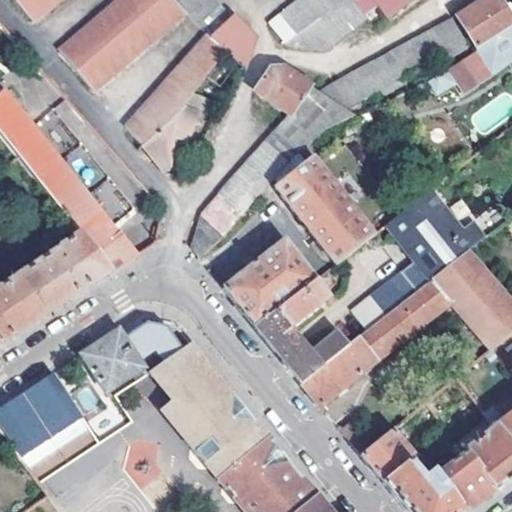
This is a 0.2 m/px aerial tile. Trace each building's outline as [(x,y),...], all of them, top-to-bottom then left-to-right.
[(57,0),(12,0),(32,21),(57,0)] [(92,91),(186,12),(177,3),(174,0),(119,0),(59,53),(92,91)] [(180,0),(177,3),(186,12),(199,0),(180,0)] [(211,0),(199,0),(186,12),(195,21),(214,2),(211,0)] [(299,0),(290,7),(306,29),(316,21),(300,0),(299,0)] [(300,0),(316,21),(317,20),(328,12),(317,0),(300,0)] [(332,0),(317,0),(328,12),(337,5),(332,0)] [(351,0),(344,0),(338,4),(355,26),(365,18),(363,15),(351,0)] [(377,5),(386,18),(409,0),(351,0),(363,15),(377,5)] [(476,50),(511,27),(511,21),(504,9),(497,0),(484,0),(456,19),(476,50)] [(214,2),(195,21),(204,30),(223,12),(214,2)] [(337,5),(328,12),(344,35),(355,26),(338,4),(337,5)] [(279,16),(295,37),(306,29),(290,7),(279,16)] [(232,20),(223,12),(204,30),(208,35),(213,40),(232,20)] [(328,12),(317,20),(334,42),(344,35),(328,12)] [(269,25),(285,45),(295,37),(279,16),(269,25)] [(232,20),(213,40),(225,52),(239,66),(244,62),(252,41),(232,20)] [(316,21),(306,29),(295,37),(285,45),(323,51),(334,42),(317,20),(316,21)] [(451,22),(440,28),(454,50),(466,44),(451,22)] [(0,134),(19,160),(29,171),(80,236),(109,273),(132,259),(11,107),(29,91),(43,80),(44,79),(0,27),(0,134)] [(511,27),(476,50),(492,71),(497,77),(511,64),(511,27)] [(440,28),(428,35),(443,56),(454,50),(440,28)] [(174,120),(225,52),(213,40),(208,35),(125,128),(141,145),(163,171),(171,164),(169,123),(174,120)] [(428,35),(416,41),(431,63),(443,56),(428,35)] [(416,41),(404,48),(418,70),(431,63),(416,41)] [(404,48),(393,54),(407,76),(418,70),(404,48)] [(492,71),(476,50),(451,66),(469,89),(492,71)] [(393,54),(381,61),(395,83),(407,76),(393,54)] [(381,61),(369,67),(384,89),(395,83),(381,61)] [(369,67),(357,74),(371,96),(384,89),(369,67)] [(255,93),(289,117),(291,118),(311,89),(283,70),(269,70),(255,93)] [(428,79),(435,94),(456,85),(449,70),(428,79)] [(357,74),(344,81),(358,103),(371,96),(357,74)] [(358,103),(344,81),(319,95),(343,111),(358,103)] [(246,165),(227,186),(207,207),(199,216),(189,247),(198,258),(225,235),(241,218),(246,212),(250,207),(287,165),(297,154),(327,129),(353,118),(343,111),(319,95),(311,89),(291,118),(289,117),(246,165)] [(80,146),(66,156),(86,183),(99,173),(80,146)] [(274,188),(333,266),(371,237),(366,229),(312,162),(308,156),(292,166),(294,171),(274,188)] [(116,179),(96,185),(108,220),(127,214),(116,179)] [(427,193),(386,226),(413,261),(341,319),(357,341),(431,282),(468,252),(485,239),(473,224),(460,235),(427,193)] [(494,206),(475,218),(482,231),(501,219),(494,206)] [(0,344),(109,273),(80,236),(57,252),(58,253),(0,291),(0,344)] [(221,289),(253,329),(314,281),(283,242),(221,289)] [(447,302),(488,352),(490,351),(511,332),(511,303),(468,252),(431,282),(447,302)] [(253,329),(301,386),(347,349),(336,335),(309,357),(287,331),(327,297),(314,281),(253,329)] [(431,282),(357,341),(347,349),(301,386),(318,407),(319,408),(447,302),(431,282)] [(152,373),(160,386),(202,358),(191,345),(184,350),(167,327),(147,323),(124,339),(118,331),(82,355),(108,393),(144,369),(148,375),(152,373)] [(488,362),(490,361),(495,357),(490,351),(488,352),(484,356),(488,362)] [(202,358),(160,386),(171,403),(161,412),(242,511),(294,511),(316,498),(211,369),(202,358)] [(54,374),(23,395),(55,442),(86,421),(54,374)] [(23,395),(0,410),(0,432),(23,464),(55,442),(23,395)] [(483,413),(492,425),(511,451),(511,413),(499,423),(498,422),(499,416),(491,407),(483,413)] [(463,452),(465,454),(495,492),(511,478),(511,451),(492,425),(488,429),(490,432),(463,452)] [(351,426),(340,434),(359,457),(370,448),(351,426)] [(382,485),(418,455),(413,450),(409,453),(391,431),(370,448),(359,457),(382,485)] [(465,454),(434,477),(460,511),(469,511),(495,492),(465,454)] [(460,511),(434,477),(418,455),(382,485),(404,511),(460,511)] [(326,511),(316,498),(294,511),(326,511)]
